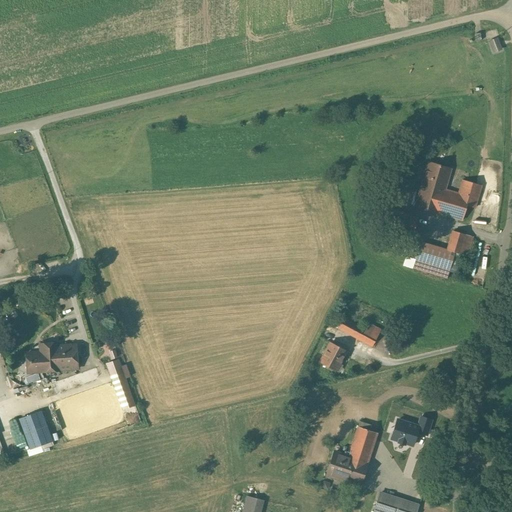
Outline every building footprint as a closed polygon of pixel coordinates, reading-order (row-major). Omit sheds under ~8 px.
[(488,117),(466,110),(462,123),(485,130),(487,123),(486,123),(488,117)] [(451,169),(428,162),(422,182),(445,189),(451,169)] [(445,189),(422,182),(414,206),(461,220),(465,205),(475,208),(482,186),(462,180),(458,193),(445,189)] [(418,218),(380,204),(374,221),(412,235),(418,218)] [(440,251),(410,242),(401,269),(438,281),(446,256),(453,259),(461,236),(446,231),(440,251)] [(344,319),(338,330),(370,346),(379,330),(368,325),(365,330),(344,319)] [(346,352),(329,344),(320,363),(336,371),(346,352)] [(76,368),(75,345),(40,347),(40,353),(27,353),(27,363),(31,362),(31,372),(76,368)] [(114,347),(108,349),(111,358),(117,355),(114,347)] [(135,405),(119,360),(105,365),(121,410),(135,405)] [(52,442),(41,412),(19,419),(30,450),(52,442)] [(420,426),(397,419),(390,440),(414,448),(420,426)] [(360,487),(376,434),(358,428),(348,458),(334,453),(327,476),(360,487)] [(55,444),(63,441),(59,429),(50,432),(55,444)] [(415,511),(418,506),(382,494),(375,511),(415,511)] [(246,496),(241,511),(261,511),(264,500),(246,496)]
